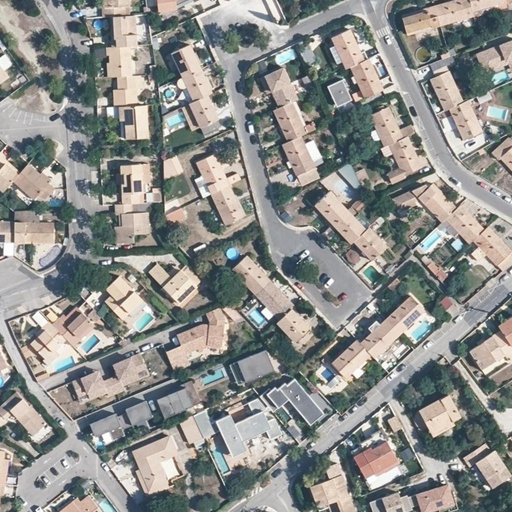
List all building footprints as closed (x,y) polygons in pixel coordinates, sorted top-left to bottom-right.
[(123,6),(128,6),(127,0),(105,0),(105,6),(101,7),(101,16),(109,16),(124,15),(123,6)] [(187,0),(156,0),(158,13),(180,11),(179,4),(187,0)] [(455,0),(434,6),(440,25),(470,16),(473,15),(472,10),(468,0),(455,0)] [(504,1),(504,0),(468,0),(472,10),(504,1)] [(440,25),(434,6),(401,15),(407,34),(440,25)] [(124,15),(109,16),(111,46),(129,45),(135,45),(134,31),(133,15),(124,15)] [(348,29),(330,37),(345,68),(349,66),(363,60),(348,29)] [(458,50),(468,47),(466,41),(456,45),(458,50)] [(115,76),(130,75),(129,45),(111,46),(105,46),(105,54),(108,54),(108,62),(109,76),(111,76),(115,76)] [(181,76),(199,68),(188,45),(171,53),(181,76)] [(310,45),(300,49),(308,67),(318,62),(310,45)] [(511,45),(506,48),(511,61),(503,64),(495,45),(475,53),(485,79),(505,71),(508,78),(511,75),(511,45)] [(435,77),(430,79),(445,110),(449,108),(463,102),(448,71),(460,65),(455,53),(448,55),(429,63),(435,77)] [(363,96),(382,88),(368,58),(363,60),(349,66),(360,90),(363,96)] [(282,67),(264,75),(271,90),(278,106),(290,101),(296,98),(282,67)] [(206,94),(210,92),(199,68),(181,76),(189,95),(192,100),(206,94)] [(26,75),(18,79),(22,85),(29,81),(26,75)] [(137,105),(137,95),(135,75),(130,75),(115,76),(115,89),(111,90),(112,106),(119,105),(137,105)] [(271,90),(264,75),(259,78),(266,93),(271,90)] [(352,100),(343,81),(330,87),(340,106),(352,100)] [(356,99),(363,96),(360,90),(353,92),(356,99)] [(192,100),(188,102),(199,126),(217,118),(206,94),(192,100)] [(463,102),(449,108),(463,139),(481,132),(468,100),(463,102)] [(278,106),(272,109),(286,141),(299,135),(304,132),(290,101),(278,106)] [(125,120),(126,138),(146,137),(145,104),(137,105),(119,105),(119,120),(125,120)] [(388,144),(402,137),(399,129),(388,106),(369,115),(383,146),(388,144)] [(108,107),(109,117),(116,116),(116,107),(108,107)] [(185,108),(161,114),(165,128),(189,122),(185,108)] [(413,132),(410,124),(399,129),(402,137),(406,135),(413,132)] [(286,141),(282,143),(300,184),(318,177),(313,165),(321,162),(311,139),(302,142),(299,135),(286,141)] [(403,175),(420,166),(406,135),(402,137),(388,144),(398,167),(386,173),(390,182),(403,176),(403,175)] [(497,159),(500,157),(511,170),(511,141),(509,138),(492,153),(497,159)] [(205,195),(210,193),(228,185),(225,178),(213,153),(195,162),(201,175),(197,177),(205,195)] [(0,189),(2,192),(11,182),(18,173),(0,156),(0,189)] [(164,162),(166,169),(164,169),(168,177),(181,171),(175,156),(164,162)] [(140,190),(148,190),(147,162),(139,163),(140,190)] [(141,202),(140,190),(139,163),(120,164),(120,174),(123,173),(123,183),(120,183),(121,199),(121,203),(141,202)] [(351,163),(342,167),(354,194),(364,190),(351,163)] [(44,184),(45,183),(37,176),(38,175),(26,164),(18,173),(11,182),(31,199),(34,195),(42,201),(51,190),(44,184)] [(38,175),(37,176),(45,183),(47,180),(39,174),(38,175)] [(233,175),(225,178),(228,185),(236,182),(233,175)] [(455,208),(431,183),(427,187),(424,184),(392,199),(398,212),(415,204),(414,201),(417,197),(441,222),(444,218),(455,208)] [(228,185),(210,193),(219,214),(223,224),(242,216),(228,185)] [(328,190),(313,204),(332,224),(347,209),(328,190)] [(360,211),(367,203),(360,198),(353,206),(360,211)] [(182,201),(166,201),(167,221),(183,221),(182,201)] [(114,214),(120,213),(120,225),(118,226),(119,242),(132,242),(132,233),(147,232),(146,212),(143,212),(142,202),(141,202),(121,203),(113,204),(114,214)] [(472,240),(483,228),(460,204),(455,208),(444,218),(449,223),(445,227),(444,228),(452,237),(458,231),(468,243),(472,240)] [(350,243),(353,240),(365,229),(347,209),(332,224),(350,243)] [(376,212),(367,222),(379,232),(387,221),(376,212)] [(444,218),(441,222),(445,227),(449,223),(444,218)] [(0,221),(0,241),(14,241),(14,223),(14,221),(0,221)] [(14,223),(14,241),(52,242),(52,222),(14,223)] [(477,260),(485,253),(501,270),(511,260),(511,256),(508,253),(511,250),(487,225),(483,228),(472,240),(478,246),(471,253),(477,260)] [(370,259),(385,245),(367,227),(365,229),(353,240),(370,259)] [(5,243),(4,256),(14,256),(15,244),(5,243)] [(348,262),(359,261),(359,250),(348,251),(348,262)] [(245,255),(230,268),(254,294),(269,280),(245,255)] [(167,291),(177,302),(194,285),(179,269),(170,277),(166,273),(157,264),(149,272),(167,291)] [(166,273),(170,277),(179,269),(174,265),(166,273)] [(183,265),(179,269),(194,285),(199,280),(183,265)] [(435,266),(430,270),(434,275),(439,270),(435,266)] [(106,289),(110,294),(115,300),(109,306),(121,320),(142,301),(118,276),(106,289)] [(269,280),(254,294),(278,320),(290,308),(294,305),(269,280)] [(103,301),(109,306),(115,300),(110,294),(103,301)] [(409,295),(384,319),(398,334),(423,310),(409,295)] [(451,302),(445,295),(437,302),(443,309),(451,302)] [(457,308),(451,302),(443,309),(449,315),(457,308)] [(227,305),(219,310),(229,322),(239,317),(227,305)] [(65,317),(63,318),(66,321),(63,324),(58,318),(51,324),(64,338),(68,341),(74,335),(76,336),(83,329),(86,331),(93,325),(76,306),(65,317)] [(222,318),(218,308),(205,313),(208,321),(208,324),(208,328),(203,328),(202,327),(200,326),(199,325),(176,335),(181,347),(184,354),(206,345),(221,345),(222,318)] [(275,322),(294,341),(308,327),(290,308),(278,320),(275,322)] [(62,314),(58,318),(63,324),(66,321),(63,318),(65,317),(62,314)] [(502,332),(511,347),(511,346),(511,318),(499,327),(502,332)] [(384,362),(377,354),(398,334),(384,319),(359,343),(369,353),(381,365),(384,362)] [(30,344),(44,358),(53,349),(64,338),(51,324),(48,321),(41,327),(44,330),(39,335),(30,344)] [(76,336),(74,335),(68,341),(72,346),(86,331),(83,329),(76,336)] [(502,332),(472,352),(483,370),(506,355),(510,362),(511,360),(511,347),(502,332)] [(121,338),(117,342),(122,347),(128,345),(124,341),(121,338)] [(359,343),(356,339),(331,362),(344,376),(369,353),(359,343)] [(271,366),(262,345),(230,360),(235,371),(242,368),(245,377),(271,366)] [(57,354),(53,349),(44,358),(43,360),(47,364),(57,354)] [(145,369),(139,354),(117,363),(119,367),(115,369),(117,376),(110,379),(116,394),(117,394),(125,390),(123,386),(139,379),(137,372),(145,369)] [(245,377),(242,368),(235,371),(230,360),(226,361),(235,382),(245,377)] [(116,394),(110,379),(103,382),(100,375),(95,377),(93,373),(71,383),(78,398),(87,394),(90,400),(107,393),(108,397),(116,394)] [(271,411),(274,409),(279,405),(287,398),(308,424),(322,412),(292,377),(285,384),(283,381),(275,388),(273,386),(269,389),(267,387),(258,395),(271,411)] [(199,402),(189,380),(182,383),(187,393),(192,405),(199,402)] [(187,393),(182,383),(164,391),(166,395),(169,401),(187,393)] [(9,412),(12,409),(15,413),(12,415),(20,423),(24,418),(34,428),(43,420),(27,403),(26,403),(13,390),(0,402),(0,424),(5,419),(3,417),(9,412)] [(163,417),(192,405),(187,393),(169,401),(166,395),(155,400),(163,417)] [(427,427),(429,432),(451,420),(459,415),(447,394),(409,414),(418,431),(427,427)] [(150,415),(144,400),(126,408),(127,412),(124,413),(117,416),(122,429),(131,425),(130,424),(150,415)] [(122,429),(117,416),(115,413),(91,424),(95,434),(108,429),(109,430),(113,440),(125,435),(122,429)] [(131,425),(151,416),(150,415),(130,424),(131,425)] [(191,415),(178,420),(189,443),(201,437),(191,415)] [(401,427),(394,415),(387,419),(393,431),(401,427)] [(258,424),(256,427),(247,423),(238,424),(237,418),(237,416),(226,417),(226,423),(230,449),(245,447),(245,449),(246,451),(248,453),(251,453),(253,452),(254,451),(254,448),(254,446),(267,451),(271,442),(261,437),(266,427),(258,424)] [(24,418),(20,423),(29,433),(34,428),(24,418)] [(429,432),(431,436),(452,424),(451,420),(429,432)] [(294,437),(299,433),(291,423),(285,428),(294,437)] [(95,436),(109,430),(108,429),(95,434),(91,424),(90,424),(95,436)] [(266,427),(261,437),(271,442),(273,442),(277,432),(266,427)] [(365,477),(374,472),(381,468),(383,472),(399,463),(381,429),(370,435),(377,446),(371,449),(371,447),(363,452),(360,446),(351,451),(365,477)] [(168,435),(135,449),(144,470),(140,472),(148,490),(165,482),(157,461),(176,453),(168,435)] [(377,446),(372,437),(359,444),(360,446),(363,452),(371,447),(371,449),(377,446)] [(511,450),(504,439),(500,442),(511,460),(511,450)] [(487,486),(506,473),(488,448),(485,450),(480,443),(458,458),(465,466),(471,462),(487,486)] [(135,449),(131,451),(138,468),(140,472),(144,470),(135,449)] [(401,453),(404,460),(413,456),(409,449),(401,453)] [(138,468),(133,471),(144,496),(167,487),(165,482),(148,490),(140,472),(138,468)] [(376,476),(383,472),(381,468),(374,472),(376,476)] [(354,511),(341,474),(309,486),(315,505),(327,501),(331,511),(354,511)] [(452,501),(446,482),(407,496),(410,506),(419,503),(422,511),(437,506),(452,501)] [(400,511),(411,508),(410,506),(407,496),(406,494),(399,496),(397,491),(368,501),(372,511),(400,511)] [(102,511),(87,493),(80,499),(74,503),(71,499),(57,510),(58,511),(102,511)] [(457,506),(455,500),(452,501),(437,506),(439,511),(457,506)] [(315,505),(317,511),(330,508),(327,501),(315,505)]
